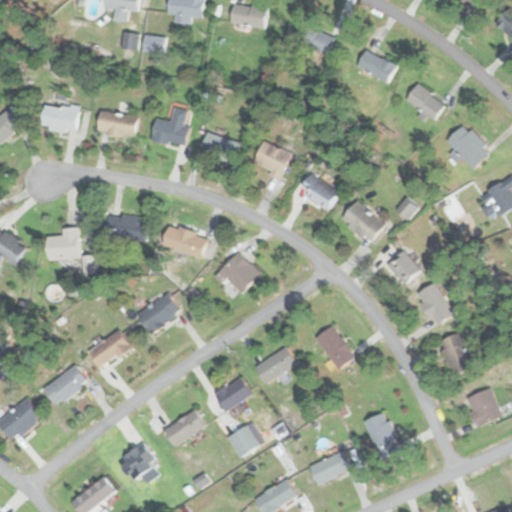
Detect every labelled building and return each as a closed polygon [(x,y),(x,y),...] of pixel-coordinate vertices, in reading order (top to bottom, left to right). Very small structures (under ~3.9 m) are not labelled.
[(139,0),(105,0),(105,7),(115,8),(113,20),(128,21),(129,9),(139,10),(139,0)] [(169,0),(169,13),(175,13),(175,23),(191,24),(192,16),(204,17),(204,0),(169,0)] [(269,8),(235,3),(232,22),(266,27),(269,8)] [(495,22),(511,37),(511,4),(495,22)] [(331,54),(336,35),(309,28),(305,48),(331,54)] [(139,34),(124,32),(122,48),(137,49),(139,34)] [(165,53),(165,36),(144,36),(144,53),(165,53)] [(358,65),(388,83),(398,66),(368,48),(358,65)] [(418,114),(424,121),(430,115),(434,120),(447,107),(422,82),(406,97),(420,112),(418,114)] [(76,133),(80,108),(46,103),(42,127),(76,133)] [(164,121),(159,137),(183,144),(192,112),(176,107),(171,123),(164,121)] [(0,114),(0,143),(21,125),(6,109),(0,114)] [(135,139),(139,117),(102,110),(98,131),(135,139)] [(474,169),(492,150),(465,123),(447,142),(474,169)] [(243,143),(208,132),(201,153),(236,164),(243,143)] [(292,153),(265,141),(255,163),(271,170),(270,175),(280,179),(292,153)] [(329,209),(340,191),(311,174),(300,192),(329,209)] [(511,177),(485,190),(498,216),(511,209),(511,191),(511,189),(511,188),(511,177)] [(408,220),(419,208),(407,198),(397,209),(408,220)] [(372,243),(387,225),(357,201),(342,219),(372,243)] [(147,242),(150,218),(109,213),(106,237),(147,242)] [(202,259),(210,238),(174,224),(166,246),(202,259)] [(0,257),(1,256),(14,265),(27,246),(0,227),(0,257)] [(79,259),(79,227),(64,227),(64,236),(47,236),(47,259),(79,259)] [(391,266),(406,284),(424,269),(409,251),(391,266)] [(241,292),(260,273),(239,252),(220,271),(241,292)] [(417,295),(437,325),(456,313),(436,282),(417,295)] [(182,311),(168,293),(138,315),(151,333),(182,311)] [(339,369),(356,356),(332,325),(315,338),(339,369)] [(88,352),(101,369),(132,347),(119,329),(88,352)] [(440,340),(456,376),(476,367),(460,331),(440,340)] [(297,364),(287,347),(256,366),(266,383),(297,364)] [(44,388),(57,406),(89,382),(75,364),(44,388)] [(214,394),(225,411),(252,395),(242,377),(214,394)] [(502,418),(492,388),(468,396),(477,425),(502,418)] [(0,424),(11,441),(44,419),(30,399),(0,418),(0,424)] [(206,423),(193,408),(165,433),(177,448),(206,423)] [(365,421),(381,456),(402,447),(385,411),(365,421)] [(228,438),(242,457),(261,444),(247,425),(228,438)] [(122,465),(133,480),(141,474),(148,483),(160,474),(151,463),(157,459),(144,441),(124,457),(127,462),(122,465)] [(310,466),(318,485),(354,470),(345,450),(310,466)] [(90,511),(117,493),(106,477),(72,501),(79,511),(90,511)] [(271,511),(298,498),(289,480),(255,497),(262,511),(271,511)]
